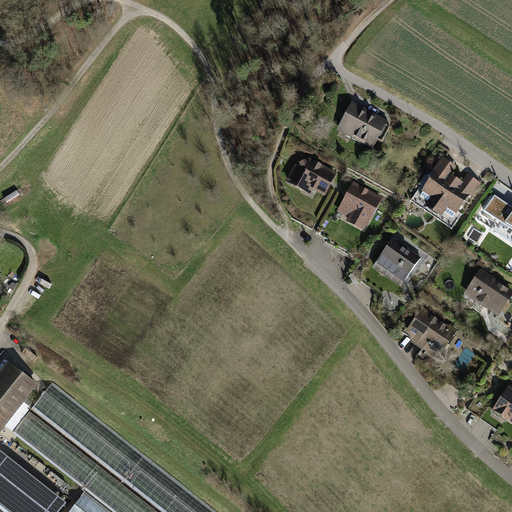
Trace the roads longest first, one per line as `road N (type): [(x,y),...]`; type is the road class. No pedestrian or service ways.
road 1 (track): [(0,168),(117,27),(149,13),(167,19),(202,56),(229,170),(296,243)]
road 2 (residential): [(511,476),(458,427),(296,243),(270,185)]
road 3 (track): [(6,317),(142,399),(272,511)]
road 4 (residential): [(329,62),(511,176)]
road 5 (track): [(0,328),(33,266),(27,244),(0,232)]
